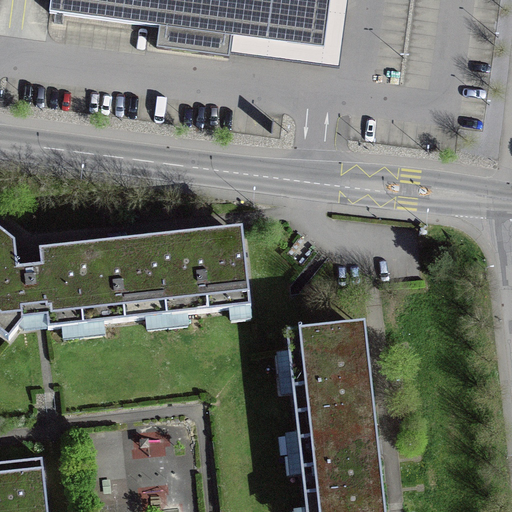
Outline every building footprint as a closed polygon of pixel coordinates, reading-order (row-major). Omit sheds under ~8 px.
[(50,0),(48,14),(159,28),(156,50),(231,60),(234,38),(324,50),(330,0),(50,0)] [(39,253),(40,269),(30,271),(18,272),(16,246),(0,233),(0,336),(9,344),(19,332),(23,336),(62,332),(62,343),(106,338),(105,327),(145,323),(146,334),(189,329),(188,318),(229,314),(230,325),(232,324),(232,330),(252,328),(251,322),(253,322),(243,230),(198,236),(117,245),(39,253)] [(384,511),(379,447),(369,363),(366,327),(285,334),(287,355),(274,356),(276,375),(278,375),(278,377),(273,377),(275,397),(280,396),(280,400),(293,398),(297,436),(285,437),(287,458),(283,458),(285,477),(289,477),(290,480),(301,479),(305,511),(384,511)] [(140,440),(141,450),(149,449),(148,439),(140,440)] [(47,511),(42,461),(0,465),(0,511),(47,511)] [(167,506),(166,482),(139,484),(141,508),(167,506)]
